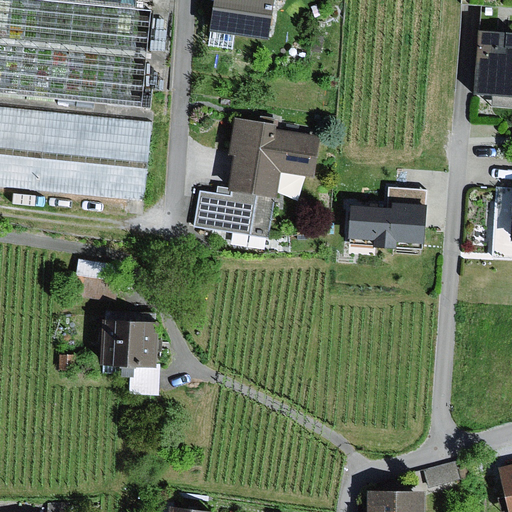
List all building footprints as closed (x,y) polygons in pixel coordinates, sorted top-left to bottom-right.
[(135,12),(10,0),(0,0),(0,92),(137,106),(147,13),(135,12)] [(10,0),(135,12),(136,0),(10,0)] [(206,0),(203,30),(264,39),(269,0),(206,0)] [(511,34),(502,34),(478,33),(474,95),(511,97),(511,34)] [(0,184),(140,199),(148,121),(0,106),(0,184)] [(309,175),(315,137),(271,130),(272,122),(229,115),(223,152),(228,153),(223,188),(272,196),(276,170),(309,175)] [(511,182),(509,182),(509,187),(495,187),(491,257),(511,257),(511,182)] [(272,196),(223,188),(215,186),(214,192),(196,189),(190,226),(265,238),(272,196)] [(390,187),(388,209),(424,212),(425,189),(390,187)] [(394,240),(421,243),(424,212),(388,209),(351,206),(349,237),(372,238),(371,246),(393,248),(394,240)] [(117,264),(75,259),(71,294),(113,299),(117,264)] [(156,320),(98,316),(95,358),(153,363),(156,320)] [(74,355),(57,355),(57,369),(74,369),(74,355)] [(456,480),(451,461),(421,470),(426,488),(456,480)] [(511,511),(511,463),(494,468),(504,511),(511,511)] [(418,511),(419,491),(361,489),(360,511),(418,511)] [(67,511),(68,503),(47,502),(46,511),(67,511)]
